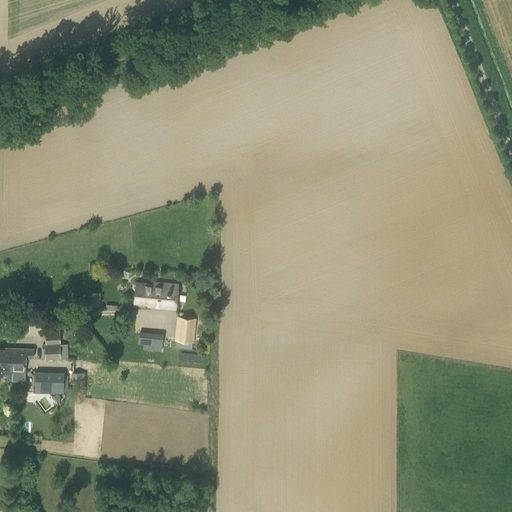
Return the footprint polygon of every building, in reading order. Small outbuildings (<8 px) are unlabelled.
[(137,283),(135,302),(148,304),(148,305),(174,308),(177,285),(151,282),(151,284),(137,283)] [(193,341),(196,318),(177,316),(174,339),(176,340),(175,348),(191,349),(192,341),(193,341)] [(67,344),(59,342),(59,332),(45,333),(45,343),(44,343),(44,360),(67,359),(67,344)] [(143,343),(143,349),(161,351),(163,334),(145,332),(144,336),(140,335),(139,343),(143,343)] [(0,375),(25,376),(25,359),(33,359),(34,349),(0,347),(0,375)] [(36,372),(35,393),(64,394),(64,372),(36,372)] [(73,372),(72,386),(84,387),(85,372),(73,372)]
